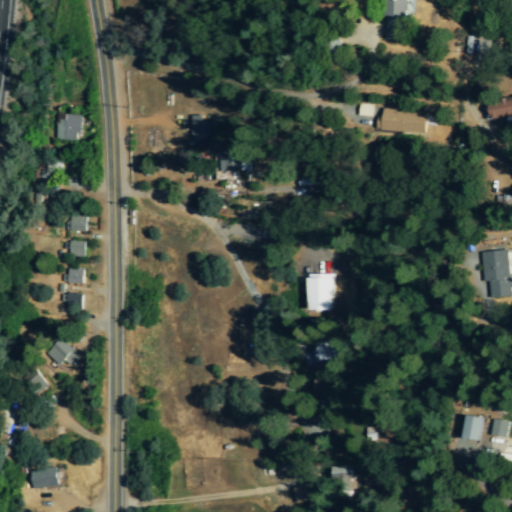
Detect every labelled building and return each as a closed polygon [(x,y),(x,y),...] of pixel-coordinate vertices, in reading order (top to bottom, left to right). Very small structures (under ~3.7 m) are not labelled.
[(386,0),(386,41),(407,41),(408,3),(411,3),(410,0),(386,0)] [(511,116),(511,98),(487,100),(488,118),(511,116)] [(372,105),(357,104),(357,116),(371,116),(372,105)] [(375,118),(374,131),(424,133),(425,112),(380,110),(380,118),(375,118)] [(78,140),(79,115),(55,114),(54,140),(78,140)] [(201,122),(200,115),(190,116),(191,138),(211,137),(210,122),(201,122)] [(232,171),(244,170),(244,155),(212,157),(213,182),(233,181),(232,171)] [(85,232),(86,217),(69,217),(69,232),(85,232)] [(84,258),(85,242),(69,241),(68,257),(84,258)] [(492,298),(511,295),(511,290),(506,249),(480,253),(485,282),(489,281),(492,298)] [(83,269),(63,269),(63,283),(83,284),(83,269)] [(307,311),(331,311),(332,275),(307,274),(307,311)] [(81,294),(63,295),(63,309),(81,309),(81,294)] [(76,354),(62,340),(47,356),(62,369),(76,354)] [(483,418),(467,415),(462,438),(479,441),(483,418)] [(491,435),(507,437),(508,422),(493,420),(491,435)] [(351,466),(330,467),(331,484),(338,484),(338,498),(351,497),(351,466)] [(31,489),(58,487),(56,468),(30,471),(31,489)] [(305,485),(292,488),(296,504),(309,500),(305,485)]
